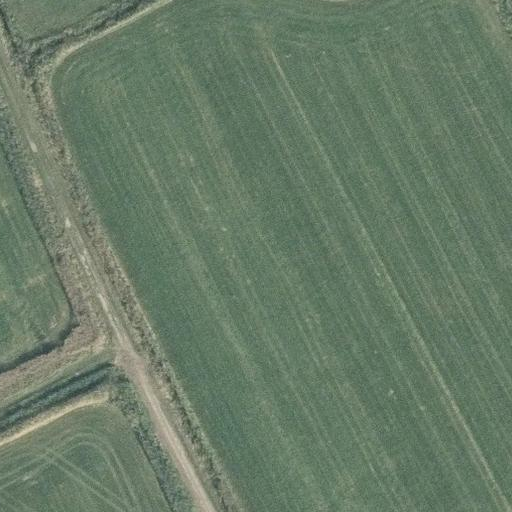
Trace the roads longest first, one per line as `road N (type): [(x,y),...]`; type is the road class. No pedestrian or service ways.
road 1 (track): [(0,69),(206,511)]
road 2 (track): [(129,355),(0,424)]
